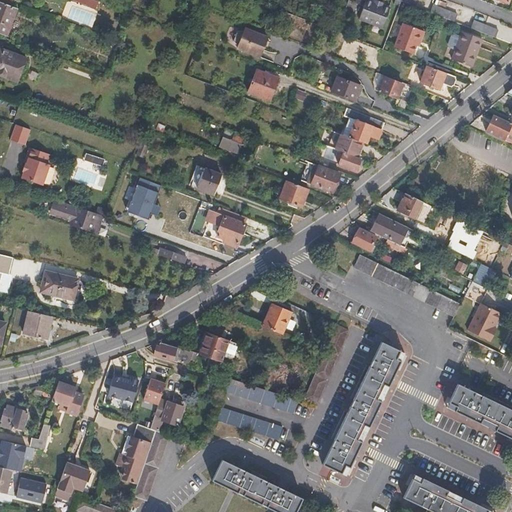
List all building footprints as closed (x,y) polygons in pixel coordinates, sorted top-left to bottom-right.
[(352,14),(357,1),(354,0),(347,0),(344,10),(352,14)] [(379,1),(377,0),(372,0),(372,1),(369,0),(366,0),(359,19),(370,24),(371,22),(378,3),(379,1)] [(390,8),(384,6),(385,3),(379,1),(378,3),(371,22),(370,24),(382,29),(390,8)] [(0,33),(6,36),(16,9),(0,2),(0,33)] [(91,27),(96,11),(71,3),(66,17),(91,27)] [(457,14),(432,4),(429,12),(454,21),(457,14)] [(495,37),(498,30),(473,20),(471,28),(495,37)] [(394,46),(412,54),(416,55),(425,32),(403,23),(394,46)] [(259,58),(267,37),(244,27),(243,30),(236,31),(233,41),(237,46),(237,49),(259,58)] [(472,68),(474,63),(477,54),(482,39),(462,31),(459,38),(454,36),(451,37),(449,43),(447,43),(446,46),(447,47),(449,49),(451,48),(455,49),(451,59),(472,68)] [(0,74),(17,81),(25,57),(0,47),(0,74)] [(451,87),(454,77),(425,66),(419,83),(438,89),(441,83),(451,87)] [(269,100),(277,78),(255,69),(247,93),(269,100)] [(377,92),(379,92),(395,99),(401,85),(384,78),(385,76),(377,72),(373,82),(376,91),(377,92)] [(354,102),(360,84),(336,75),(330,93),(354,102)] [(306,92),(297,88),(293,98),(302,102),(306,92)] [(378,139),(385,123),(346,108),(343,115),(350,118),(356,120),(349,137),(363,143),(366,144),(369,136),(378,139)] [(511,144),(511,142),(511,125),(492,116),(485,131),(511,144)] [(356,120),(350,118),(343,135),(349,137),(356,120)] [(200,136),(203,128),(182,122),(179,130),(200,136)] [(25,143),(30,129),(15,124),(11,138),(25,143)] [(238,155),(244,137),(225,129),(219,147),(238,155)] [(357,157),(363,143),(349,137),(343,135),(341,135),(336,149),(344,152),(357,157)] [(44,175),(48,162),(46,162),(48,153),(28,145),(25,154),(27,155),(25,162),(24,161),(22,167),(44,175)] [(326,160),(335,164),(340,152),(331,149),(326,160)] [(356,172),(361,158),(357,157),(344,152),(339,165),(356,172)] [(93,162),(95,157),(86,154),(85,159),(93,162)] [(93,162),(102,166),(104,160),(95,157),(93,162)] [(333,192),(340,172),(312,161),(304,182),(333,192)] [(42,184),(44,175),(22,167),(21,168),(23,169),(21,176),(42,184)] [(215,194),(222,175),(204,168),(197,188),(215,194)] [(140,177),(128,206),(140,210),(138,215),(148,219),(150,213),(154,203),(161,185),(140,177)] [(301,207),(308,189),(286,181),(280,199),(301,207)] [(397,211),(413,219),(418,221),(422,212),(418,210),(422,202),(405,194),(397,211)] [(96,234),(102,214),(53,198),(49,211),(70,219),(68,225),(96,234)] [(154,203),(150,213),(157,215),(161,206),(154,203)] [(127,211),(138,215),(140,210),(128,206),(127,211)] [(237,247),(245,224),(213,212),(201,243),(221,250),(224,243),(237,247)] [(400,245),(408,228),(379,213),(370,231),(388,240),(400,245)] [(371,244),(375,237),(359,228),(351,242),(371,252),(374,246),(371,244)] [(404,254),(407,249),(400,245),(388,240),(385,244),(404,254)] [(185,256),(158,247),(156,254),(183,263),(185,256)] [(0,291),(6,292),(10,275),(8,274),(12,257),(0,254),(0,291)] [(460,304),(361,255),(354,267),(454,317),(460,304)] [(458,261),(454,271),(461,274),(465,264),(458,261)] [(480,284),(487,267),(480,263),(472,281),(480,284)] [(73,298),(77,279),(44,272),(40,291),(73,298)] [(306,298),(310,289),(301,285),(297,294),(306,298)] [(281,335),(291,312),(288,311),(270,303),(261,326),(281,335)] [(299,316),(302,309),(291,304),(288,311),(291,312),(299,316)] [(501,314),(481,304),(479,307),(500,317),(501,314)] [(494,328),(500,317),(479,307),(468,331),(490,342),(497,329),(494,328)] [(314,324),(317,316),(302,309),(299,316),(299,318),(314,324)] [(45,340),(51,317),(48,316),(28,311),(22,335),(45,340)] [(335,324),(321,318),(318,325),(332,331),(335,324)] [(315,405),(348,331),(335,324),(332,331),(303,399),(315,405)] [(222,336),(224,330),(211,325),(209,331),(222,336)] [(233,357),(237,344),(207,332),(200,354),(210,358),(220,362),(222,356),(226,358),(227,355),(233,357)] [(192,352),(165,344),(161,343),(160,347),(156,346),(154,354),(188,365),(192,352)] [(345,476),(403,355),(381,344),(323,465),(345,476)] [(217,373),(220,362),(210,358),(206,370),(217,373)] [(204,385),(206,385),(217,389),(220,377),(208,373),(204,385)] [(132,401),(139,380),(130,377),(129,380),(113,375),(107,394),(132,401)] [(220,390),(292,413),(297,400),(224,377),(220,390)] [(165,383),(151,378),(144,399),(158,404),(159,400),(165,383)] [(76,415),(83,394),(76,392),(73,391),(74,387),(58,381),(51,400),(62,404),(60,409),(76,415)] [(511,412),(457,387),(447,409),(511,440),(511,412)] [(177,425),(183,407),(168,403),(167,403),(159,400),(158,404),(149,428),(155,430),(158,431),(162,420),(177,425)] [(277,440),(282,426),(215,406),(212,419),(277,440)] [(17,428),(22,410),(12,408),(11,408),(10,410),(4,409),(1,420),(2,421),(1,425),(11,428),(12,426),(13,427),(13,429),(15,430),(16,428),(17,428)] [(53,408),(49,420),(60,423),(63,411),(53,408)] [(137,483),(155,430),(149,428),(137,424),(133,438),(130,438),(126,436),(121,454),(118,453),(115,465),(124,468),(121,478),(137,483)] [(43,449),(49,427),(43,426),(38,439),(31,438),(29,446),(43,449)] [(145,500),(169,435),(158,431),(155,430),(137,483),(133,495),(145,500)] [(296,511),(303,500),(223,462),(213,482),(276,511),(296,511)] [(72,487),(82,491),(84,491),(90,471),(66,463),(54,498),(67,503),(72,487)] [(0,491),(6,493),(12,469),(0,466),(0,491)] [(489,511),(414,476),(403,498),(433,511),(489,511)] [(122,511),(96,502),(80,496),(75,509),(84,511),(122,511)]
